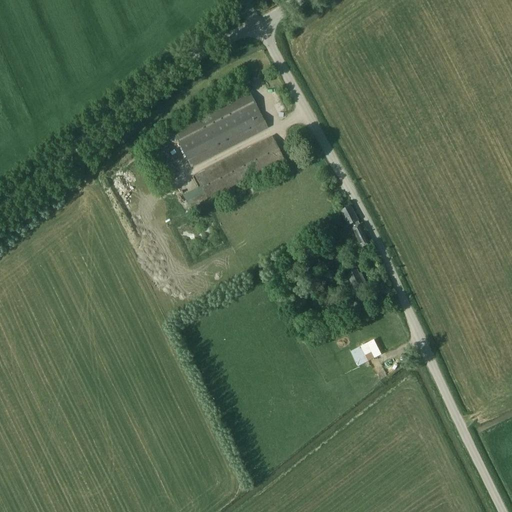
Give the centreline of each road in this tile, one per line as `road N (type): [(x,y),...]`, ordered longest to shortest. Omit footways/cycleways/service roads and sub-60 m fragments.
road 1 (unclassified): [(503,511),(382,252),(261,28)]
road 2 (unclassified): [(0,204),(186,61),(261,28)]
